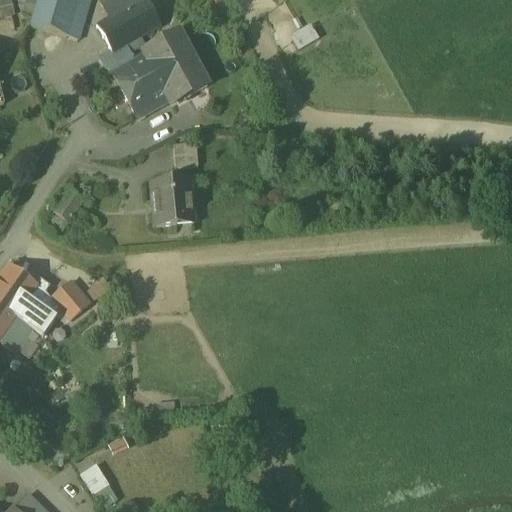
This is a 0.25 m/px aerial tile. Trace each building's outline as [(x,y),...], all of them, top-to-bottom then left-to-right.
[(12,0),(0,0),(0,13),(14,12),(12,0)] [(18,0),(18,4),(34,8),(36,0),(18,0)] [(77,0),(38,0),(28,36),(66,41),(77,0)] [(145,2),(143,0),(110,0),(99,6),(108,22),(145,2)] [(347,23),(361,15),(353,0),(337,0),(335,1),(347,23)] [(108,22),(96,30),(110,56),(111,58),(125,50),(161,30),(145,2),(108,22)] [(178,37),(141,58),(142,60),(134,65),(134,66),(80,97),(104,141),(167,105),(169,109),(186,99),(187,101),(206,90),(178,37)] [(125,50),(111,58),(110,56),(70,79),(80,97),(134,66),(134,65),(125,50)] [(195,148),(173,150),(175,173),(197,172),(195,148)] [(188,184),(150,188),(154,233),(193,230),(188,184)] [(82,206),(68,197),(53,218),(66,228),(82,206)] [(66,228),(53,218),(48,225),(61,235),(66,228)] [(7,273),(0,283),(0,340),(13,322),(23,329),(24,328),(45,299),(7,273)] [(87,294),(94,305),(113,293),(106,282),(87,294)] [(88,309),(70,287),(50,304),(69,326),(88,309)] [(23,329),(13,322),(0,340),(0,348),(14,358),(31,333),(24,328),(23,329)] [(247,435),(225,436),(227,460),(250,458),(247,435)] [(111,489),(96,467),(81,478),(94,499),(111,489)]
